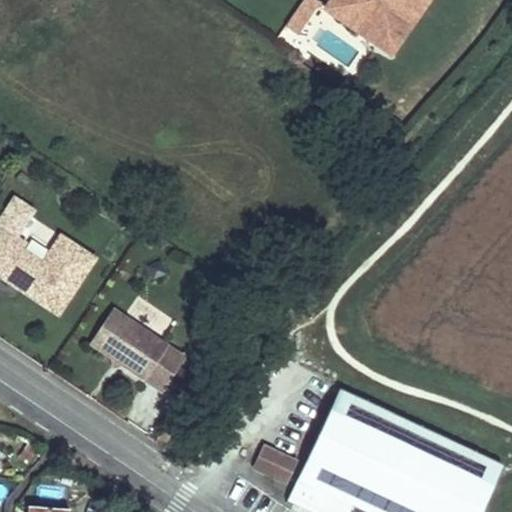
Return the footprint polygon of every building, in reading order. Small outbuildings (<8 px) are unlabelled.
[(311,0),(302,0),(283,28),(294,35),(316,3),(311,0)] [(333,0),(326,10),(368,39),(381,21),(388,26),(405,0),(424,0),(425,1),(425,0),(333,0)] [(388,53),(425,1),(424,0),(405,0),(388,26),(381,21),(368,39),(388,53)] [(34,211),(14,197),(0,218),(0,276),(10,283),(13,280),(19,284),(17,288),(56,314),(94,260),(60,236),(41,264),(21,250),(25,244),(15,237),(34,211)] [(94,348),(116,363),(124,361),(126,370),(165,397),(189,363),(117,314),(94,348)] [(116,363),(117,371),(126,370),(124,361),(116,363)] [(480,511),(502,467),(338,390),(287,498),(315,511),(348,511),(354,500),(379,511),(480,511)] [(297,461),(264,444),(253,466),(287,482),(297,461)]
